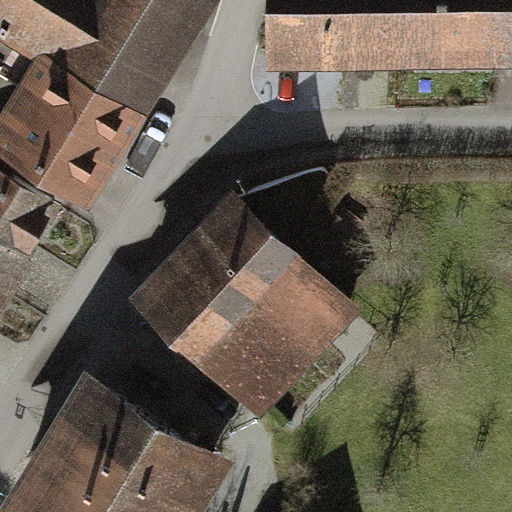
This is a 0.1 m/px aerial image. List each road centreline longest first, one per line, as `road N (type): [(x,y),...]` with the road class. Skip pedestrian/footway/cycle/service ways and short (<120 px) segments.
road 1 (unclassified): [(164,183),(316,110),(511,117)]
road 2 (residential): [(0,434),(164,183)]
road 3 (residential): [(164,183),(247,0)]
